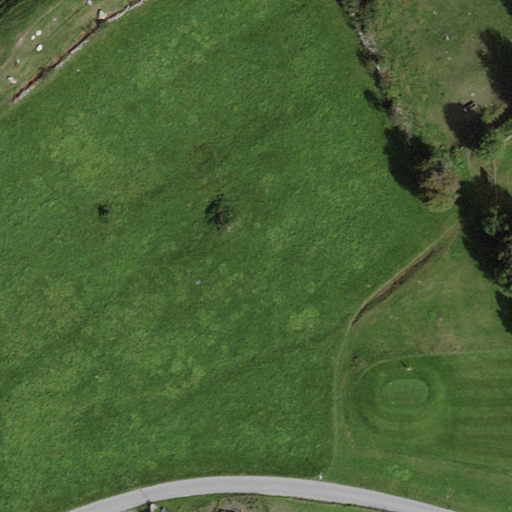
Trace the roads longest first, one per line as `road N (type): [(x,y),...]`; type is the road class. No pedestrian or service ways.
road 1 (track): [(311,490),(342,464),(354,323),(378,287),(476,201),(479,143),(511,105)]
road 2 (unclassified): [(94,511),(171,489),(234,483),(420,511)]
